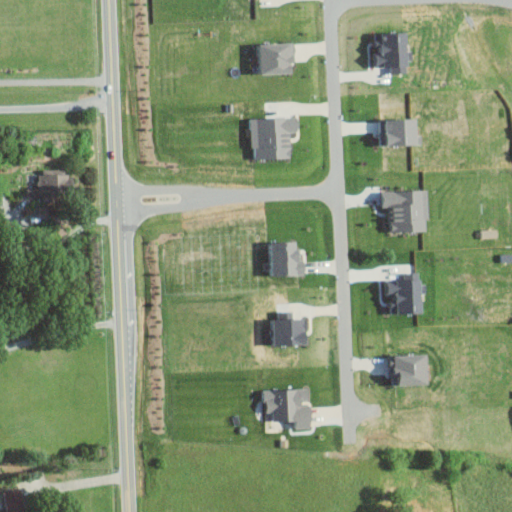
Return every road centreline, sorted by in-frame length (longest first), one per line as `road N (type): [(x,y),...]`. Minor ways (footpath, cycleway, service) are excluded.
road 1 (tertiary): [(130,511),(109,0)]
road 2 (residential): [(329,5),(350,430)]
road 3 (residential): [(118,213),(186,208),(213,194),(117,181)]
road 4 (residential): [(511,4),(328,0)]
road 5 (residential): [(213,194),(338,191)]
